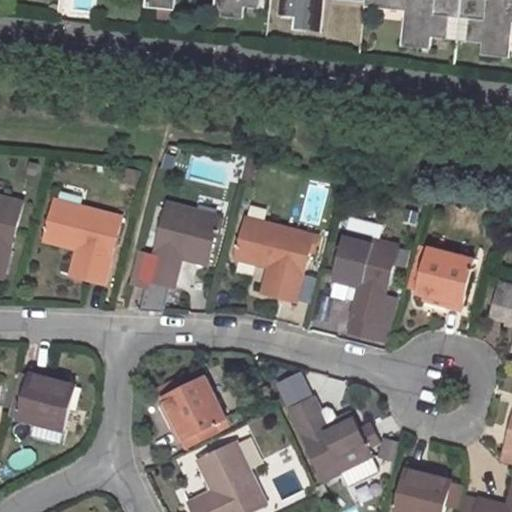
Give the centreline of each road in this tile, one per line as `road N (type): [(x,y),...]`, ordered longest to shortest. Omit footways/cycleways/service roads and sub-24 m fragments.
road 1 (residential): [(511,108),(0,40)]
road 2 (residential): [(457,397),(288,347),(116,331)]
road 3 (residential): [(115,468),(116,331)]
